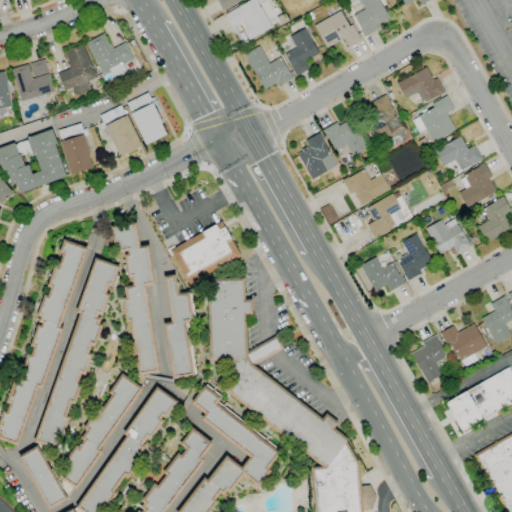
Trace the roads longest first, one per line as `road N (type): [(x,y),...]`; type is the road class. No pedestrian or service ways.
road 1 (residential): [(366,339),(511,257),(452,43),(427,37),(249,134)]
road 2 (tertiary): [(249,134),(43,218),(0,318)]
road 3 (primary): [(463,511),(317,253)]
road 4 (primary): [(221,141),(340,360)]
road 5 (primary): [(450,489),(431,481),(361,361),(340,360)]
road 6 (primary): [(340,360),(424,511)]
road 7 (primary): [(249,134),(174,0)]
road 8 (primary): [(149,18),(221,141)]
road 9 (primary): [(317,253),(249,134)]
